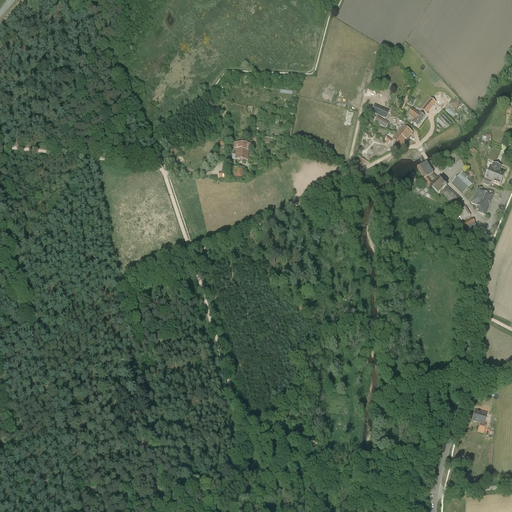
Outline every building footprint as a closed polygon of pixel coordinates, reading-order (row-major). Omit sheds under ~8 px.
[(424,105),(429,108),(434,102),(428,98),(424,105)] [(372,110),(385,115),(387,109),(373,104),(372,110)] [(411,122),(417,127),(425,116),(419,112),(419,113),(412,108),(408,114),(414,118),(411,122)] [(440,116),(451,124),(453,121),(443,113),(440,116)] [(377,116),(374,121),(386,128),(389,123),(386,121),(382,118),(377,116)] [(398,132),(397,133),(399,135),(400,134),(404,138),(406,140),(407,141),(413,133),(403,125),(399,130),(399,131),(398,132)] [(399,135),(397,133),(392,139),(402,146),(406,140),(404,138),(400,134),(399,135)] [(236,149),(235,160),(248,160),(249,151),(250,144),(235,143),(235,149),(236,149)] [(356,162),(362,167),(366,162),(359,157),(356,162)] [(440,193),(452,204),(459,197),(447,186),(447,187),(442,182),(438,178),(432,183),(428,177),(433,174),(431,171),(430,171),(425,162),(417,167),(419,170),(424,179),(429,186),(433,189),(432,190),(435,193),(434,195),(436,197),(440,193)] [(490,167),(488,170),(498,174),(497,177),(500,178),(500,176),(503,177),(505,173),(499,171),(501,166),(493,163),(491,167),(490,167)] [(234,177),(243,178),(244,168),(235,168),(234,177)] [(464,170),(452,182),(463,193),(472,184),(467,178),(470,176),(464,170)] [(488,170),(485,179),(490,181),(491,177),(494,179),(495,177),(494,177),(495,176),(497,177),(497,176),(497,177),(498,174),(488,170)] [(490,181),(485,179),(483,184),(489,186),(491,182),(500,185),(503,177),(500,176),(500,178),(497,177),(497,176),(497,177),(495,176),(494,177),(495,177),(494,179),(491,177),(490,181)] [(480,207),(478,213),(485,216),(493,196),(492,196),(493,193),(478,187),(471,203),(480,207)] [(457,212),(462,220),(471,215),(465,207),(457,212)] [(461,225),(464,231),(467,230),(468,232),(477,228),(472,219),(464,223),(464,224),(461,225)] [(475,410),(472,421),(479,423),(477,432),(484,433),(486,425),(484,424),(487,414),(475,410)]
